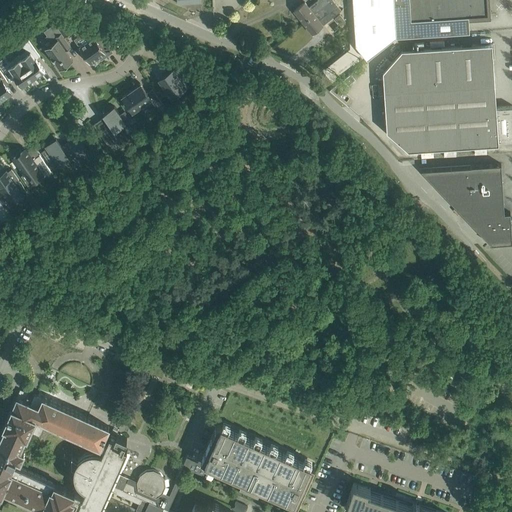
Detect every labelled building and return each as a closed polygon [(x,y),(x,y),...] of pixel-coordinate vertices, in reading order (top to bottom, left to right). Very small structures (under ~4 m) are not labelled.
[(307,19),(330,0),(317,0),(309,7),(305,2),(294,10),(303,22),(307,19)] [(342,10),(334,0),(330,0),(307,19),(303,22),(312,33),(316,30),(320,27),(323,24),(333,16),(342,10)] [(488,15),(487,0),(393,0),(396,37),(470,32),(469,16),(488,15)] [(340,14),(335,18),(340,25),(345,22),(340,14)] [(55,24),(65,37),(71,32),(62,19),(55,24)] [(51,56),(49,57),(53,62),(55,61),(60,69),(73,60),(66,50),(71,46),(65,37),(55,24),(55,23),(54,23),(55,24),(44,31),(53,42),(45,47),(51,55),(51,56)] [(99,57),(101,59),(107,55),(101,46),(106,42),(97,30),(92,33),(90,31),(84,35),(86,39),(78,44),(80,47),(79,47),(90,63),(99,57)] [(17,56),(33,79),(44,70),(44,71),(45,70),(37,58),(40,56),(29,40),(22,45),(26,50),(17,56)] [(492,43),(402,49),(383,70),(387,130),(408,149),(499,143),(498,140),(511,138),(511,105),(496,107),(492,43)] [(22,86),(33,79),(17,56),(9,62),(5,56),(0,59),(0,66),(10,80),(15,77),(22,87),(22,86)] [(0,100),(1,101),(12,93),(5,83),(8,81),(0,69),(0,100)] [(159,79),(171,96),(188,84),(189,86),(190,85),(182,73),(180,74),(177,70),(175,72),(173,69),(159,79)] [(192,69),(185,74),(189,79),(196,75),(192,69)] [(348,85),(355,79),(350,73),(343,79),(348,85)] [(153,90),(148,94),(140,84),(122,97),(134,113),(152,101),(155,104),(161,100),(153,90)] [(97,128),(100,132),(108,143),(116,138),(120,144),(131,136),(132,137),(133,137),(130,133),(137,127),(127,112),(122,116),(114,105),(114,106),(114,107),(113,107),(103,114),(110,124),(103,129),(100,131),(97,128)] [(64,163),(64,162),(70,158),(71,159),(81,152),(85,157),(91,153),(77,134),(62,145),(56,138),(45,146),(47,148),(43,151),(42,151),(41,151),(44,154),(55,171),(56,170),(64,163)] [(25,149),(13,158),(24,173),(29,170),(37,181),(51,171),(39,154),(32,159),(25,149)] [(490,242),(490,243),(511,241),(511,237),(510,212),(504,212),(501,163),(420,168),(491,242),(490,242)] [(9,172),(6,169),(0,173),(0,189),(7,199),(10,204),(11,204),(8,200),(21,191),(24,195),(24,194),(22,191),(25,189),(26,190),(11,168),(11,169),(12,170),(9,172)] [(26,198),(33,208),(38,204),(31,194),(26,198)] [(244,362),(249,360),(245,352),(225,362),(233,377),(248,368),(244,362)] [(71,511),(99,511),(109,490),(117,493),(119,487),(112,484),(127,449),(123,447),(127,437),(116,432),(115,435),(111,433),(107,441),(103,440),(109,426),(35,394),(36,392),(30,389),(25,400),(17,396),(13,406),(12,406),(4,425),(5,426),(0,438),(0,490),(2,492),(3,489),(42,507),(41,509),(47,511),(67,511),(73,499),(76,501),(71,511)] [(444,447),(452,430),(435,421),(426,438),(444,447)] [(302,496),(316,466),(219,423),(202,460),(295,502),(299,495),(302,496)] [(189,461),(206,468),(208,463),(187,454),(169,495),(162,492),(165,485),(165,478),(164,477),(160,472),(153,469),(146,470),(140,474),(137,481),(128,477),(122,489),(119,487),(117,493),(139,503),(136,510),(140,511),(235,511),(213,501),(212,502),(214,503),(211,509),(196,503),(191,511),(173,511),(168,509),(186,468),(189,461)] [(412,505),(399,500),(396,499),(383,495),(380,494),(370,491),(371,488),(353,482),(345,506),(360,511),(359,511),(443,511),(436,510),(421,505),(421,504),(419,503),(416,503),(413,501),(412,502),(412,505)]
